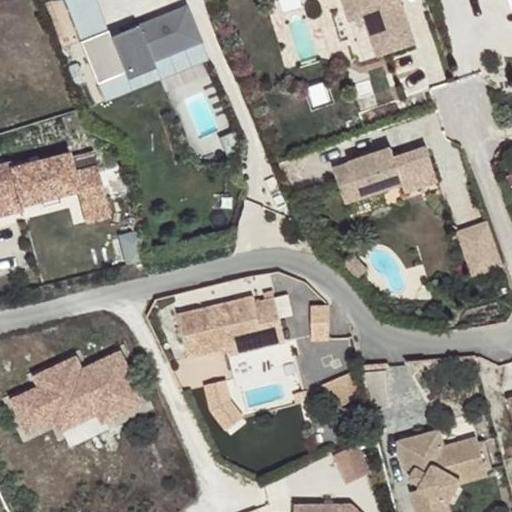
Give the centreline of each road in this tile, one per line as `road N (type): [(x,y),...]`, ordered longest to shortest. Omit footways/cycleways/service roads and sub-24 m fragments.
road 1 (residential): [(0,322),(280,259),(307,266),(392,339),(421,348),(511,333)]
road 2 (residential): [(511,263),(452,89)]
